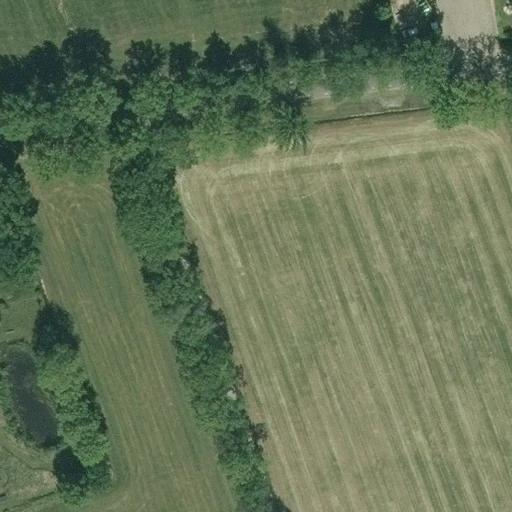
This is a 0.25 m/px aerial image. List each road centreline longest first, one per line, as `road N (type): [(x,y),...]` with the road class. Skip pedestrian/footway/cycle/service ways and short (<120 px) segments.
road 1 (tertiary): [(0,127),(511,65)]
road 2 (unknown): [(142,110),(279,511)]
